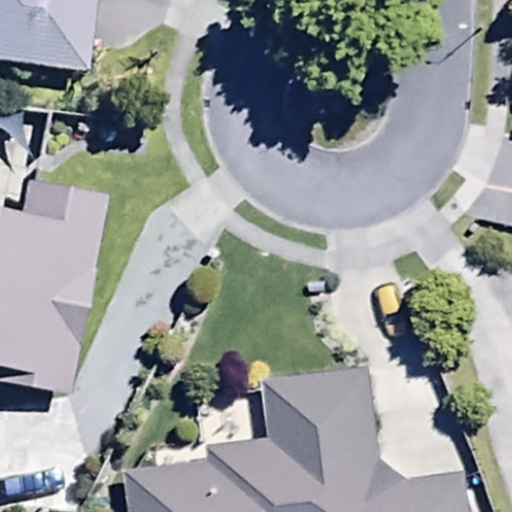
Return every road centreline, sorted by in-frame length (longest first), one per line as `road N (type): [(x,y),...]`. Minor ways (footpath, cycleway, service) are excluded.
road 1 (residential): [(321,0),(284,84),(287,165),(331,203),(380,203),(427,189),(448,163)]
road 2 (residential): [(448,163),(428,0)]
